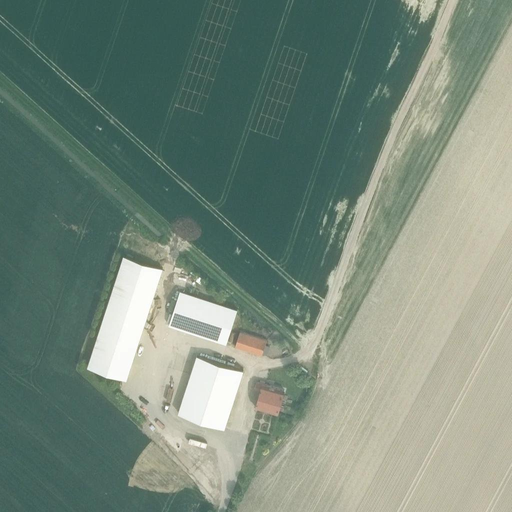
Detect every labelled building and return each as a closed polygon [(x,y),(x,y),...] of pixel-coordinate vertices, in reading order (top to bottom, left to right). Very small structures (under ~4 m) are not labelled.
[(127,379),(163,268),(124,255),(88,366),(127,379)] [(173,285),(180,268),(176,267),(169,283),(173,285)] [(237,309),(180,291),(169,325),(226,343),(237,309)] [(261,356),(266,341),(239,332),(235,347),(261,356)] [(225,428),(243,370),(197,355),(178,413),(225,428)] [(259,392),(255,407),(277,414),(284,390),(266,385),(267,383),(262,382),(262,384),(256,382),(254,390),(259,392)] [(137,470),(134,481),(144,484),(144,485),(155,488),(156,487),(168,490),(170,482),(176,484),(180,475),(167,470),(166,473),(150,468),(148,473),(137,470)]
